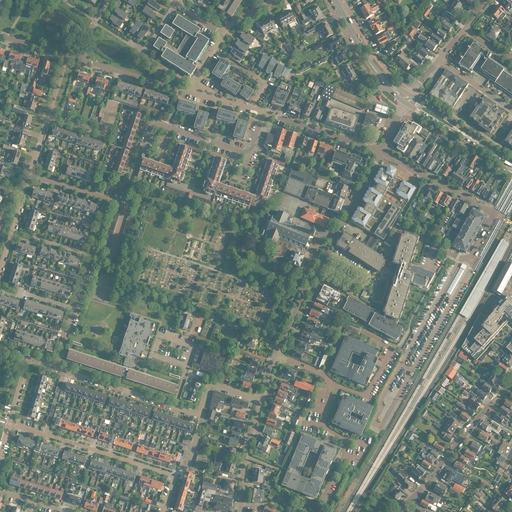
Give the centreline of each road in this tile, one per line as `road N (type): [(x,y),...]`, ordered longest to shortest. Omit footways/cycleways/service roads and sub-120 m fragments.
road 1 (unclassified): [(275,355),(380,151)]
road 2 (residential): [(161,511),(172,480),(166,473),(8,423)]
road 3 (residential): [(471,256),(494,214),(380,151)]
road 4 (residential): [(398,511),(511,379)]
road 5 (residential): [(143,149),(151,122),(248,153),(262,112)]
road 6 (residential): [(90,258),(110,255),(122,204),(29,173)]
road 7 (residential): [(174,407),(55,367)]
road 8 (tertiary): [(511,163),(405,97)]
road 9 (unclassified): [(380,151),(262,112)]
road 10 (tertiary): [(405,97),(374,71),(334,0)]
